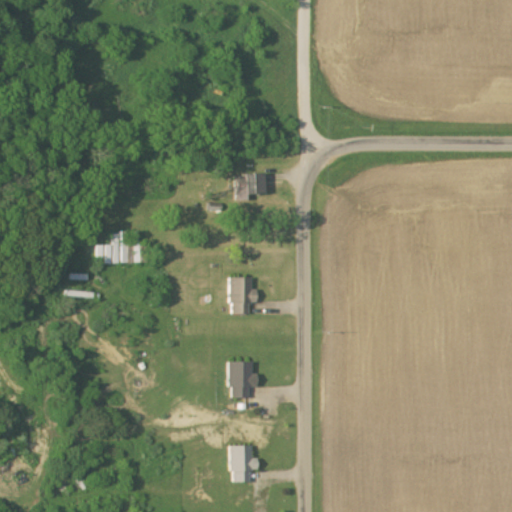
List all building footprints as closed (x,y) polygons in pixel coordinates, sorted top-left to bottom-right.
[(250,201),(250,195),(260,195),(259,176),(233,177),(234,202),(250,201)] [(110,235),(111,246),(94,247),(94,265),(139,264),(138,234),(110,235)] [(227,279),(227,315),(247,316),(247,304),(253,304),(254,291),(249,291),(249,280),(227,279)] [(226,400),(246,400),(246,388),(255,388),(255,375),(250,375),(249,363),(226,363),(226,400)] [(228,484),(247,484),(247,471),(253,471),(253,460),(249,460),(249,447),(227,448),(228,484)]
